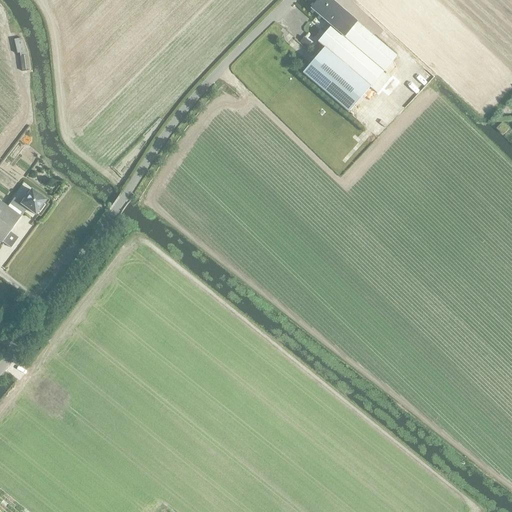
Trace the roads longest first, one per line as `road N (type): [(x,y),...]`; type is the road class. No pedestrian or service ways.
road 1 (unclassified): [(0,369),(164,134),(286,0)]
road 2 (track): [(134,239),(0,410)]
